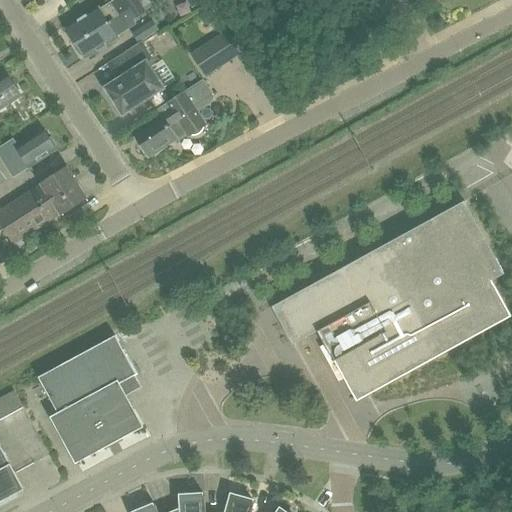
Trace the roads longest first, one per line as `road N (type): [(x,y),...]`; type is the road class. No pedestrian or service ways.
road 1 (residential): [(140,211),(426,58)]
road 2 (tertiary): [(345,453),(240,439),(194,442),(51,511)]
road 3 (residential): [(140,211),(3,0)]
road 4 (tertiary): [(511,442),(441,465),(345,453)]
road 5 (residential): [(0,293),(140,211)]
